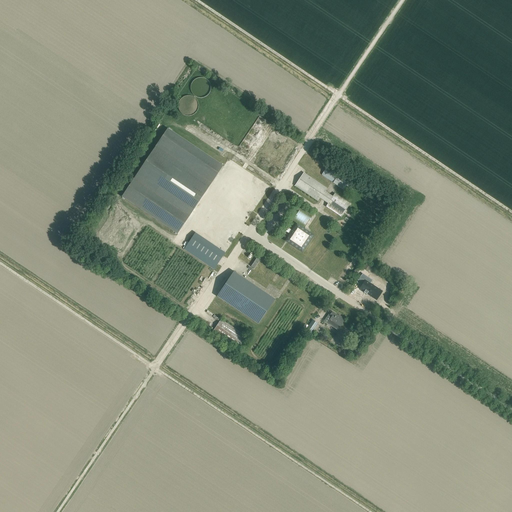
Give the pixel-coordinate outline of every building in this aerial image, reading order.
[(222,166),(168,130),(156,146),(157,147),(211,183),(222,166)] [(188,216),(211,183),(157,147),(135,180),(188,216)] [(330,162),(321,175),(348,193),(357,181),(330,162)] [(326,188),(303,172),(294,186),(317,201),(320,198),(328,203),(326,207),(341,217),(350,204),(335,193),(332,197),(324,191),(326,188)] [(188,216),(135,180),(134,180),(123,197),(177,233),(188,216)] [(302,251),(313,235),(297,224),(292,231),(288,228),(286,231),(290,234),(286,240),(302,251)] [(254,268),(260,259),(257,257),(251,266),(254,268)] [(368,271),(371,266),(366,263),(363,268),(368,271)] [(233,272),(217,296),(258,324),(275,299),(233,272)] [(366,294),(367,293),(373,298),(379,289),(365,280),(360,289),(364,292),(366,294)] [(332,312),(329,316),(332,317),(330,320),(328,323),(338,329),(340,326),(345,319),(341,316),(340,317),(332,312)] [(221,319),(212,332),(239,350),(248,337),(221,319)]
